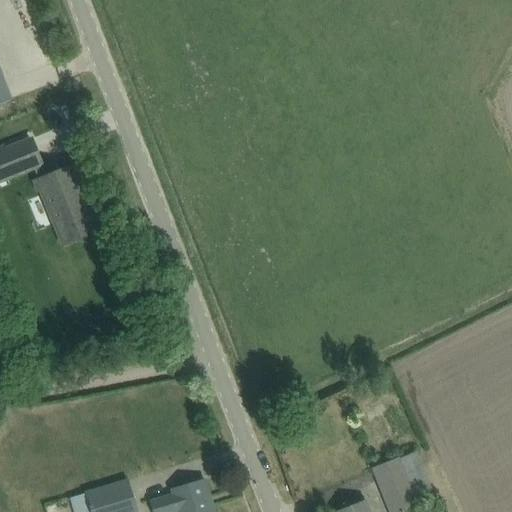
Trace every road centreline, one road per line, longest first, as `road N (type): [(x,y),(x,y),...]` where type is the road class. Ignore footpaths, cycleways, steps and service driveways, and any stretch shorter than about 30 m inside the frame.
road 1 (unclassified): [(212,366),(85,0)]
road 2 (unclassified): [(212,366),(37,397),(0,396)]
road 3 (unclassified): [(274,511),(212,366)]
